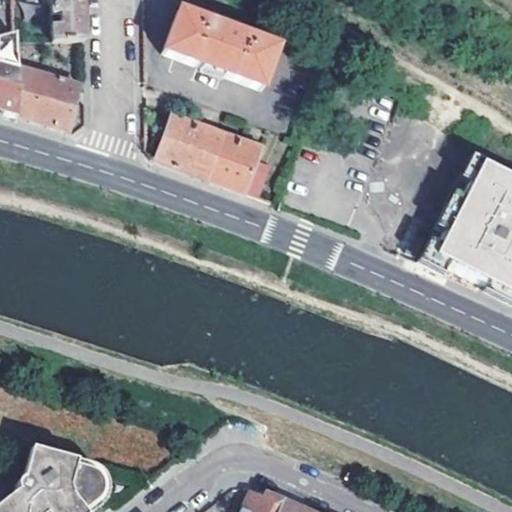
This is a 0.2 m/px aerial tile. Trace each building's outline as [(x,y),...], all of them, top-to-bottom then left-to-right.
[(47,0),(48,45),(82,43),(81,0),(47,0)] [(225,31),(175,13),(160,55),(258,91),(274,50),(225,31)] [(0,113),(2,114),(13,117),(12,70),(11,36),(0,39),(0,113)] [(12,70),(13,117),(66,133),(78,88),(12,70)] [(168,117),(152,161),(200,178),(242,193),(258,149),(168,117)] [(511,291),(511,169),(470,148),(444,198),(446,199),(418,255),(443,267),(447,260),(511,293),(511,291)] [(270,164),(256,159),(245,192),(259,197),(270,164)] [(0,511),(85,511),(94,505),(96,500),(97,492),(97,488),(96,481),(95,477),(94,474),(92,472),(63,465),(63,461),(33,453),(24,483),(22,484),(20,485),(18,487),(17,488),(16,490),(16,492),(16,495),(0,506),(0,511)] [(265,498),(262,503),(248,497),(241,511),(276,511),(280,505),(265,498)]
